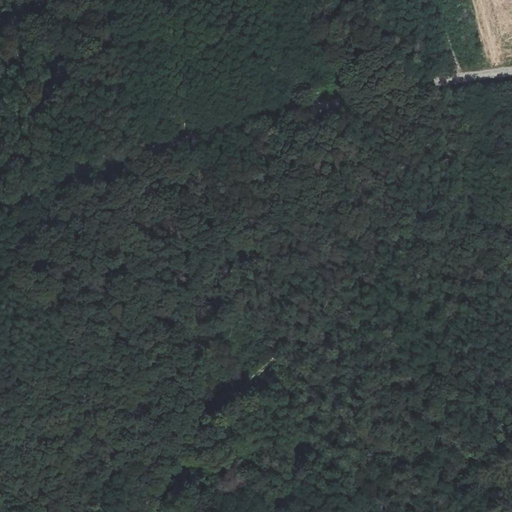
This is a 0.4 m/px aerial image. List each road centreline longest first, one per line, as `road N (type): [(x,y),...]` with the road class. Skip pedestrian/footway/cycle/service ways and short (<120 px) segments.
road 1 (unclassified): [(511,73),(232,128),(56,179),(0,208)]
road 2 (track): [(143,511),(285,353),(341,326),(511,278)]
road 3 (track): [(13,0),(8,47),(16,71),(35,74),(115,37),(135,37),(148,47),(192,141)]
